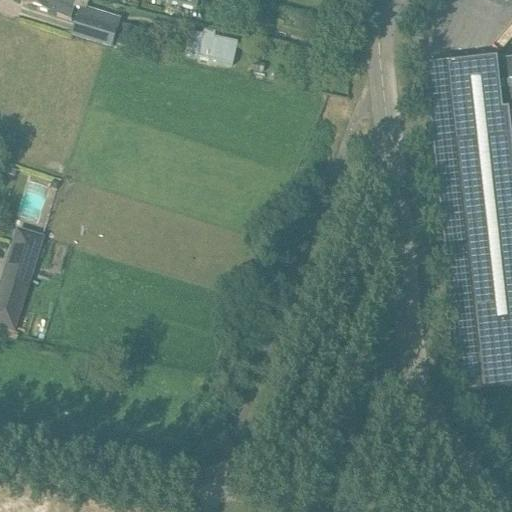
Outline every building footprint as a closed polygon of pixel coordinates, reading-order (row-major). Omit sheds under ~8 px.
[(85,11),(89,0),(86,0),(22,0),(21,5),(69,20),(73,7),(85,11)] [(155,0),(196,11),(198,0),(155,0)] [(116,32),(78,20),(72,37),(110,49),(116,32)] [(190,33),(185,56),(232,67),(237,43),(214,38),(215,33),(203,31),(202,36),(190,33)] [(495,61),(422,69),(458,398),(511,391),(511,159),(506,112),(511,111),(511,59),(495,61)] [(42,241),(17,233),(5,268),(0,284),(0,330),(12,334),(30,276),(42,241)]
